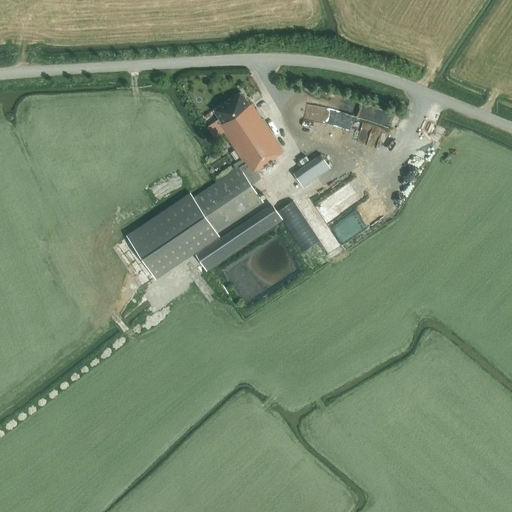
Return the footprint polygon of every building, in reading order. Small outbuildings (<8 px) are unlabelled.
[(314,89),(310,101),(345,111),(349,99),(314,89)] [(191,194),(127,237),(154,277),(192,251),(205,270),(280,221),(270,205),(221,237),(217,232),(263,201),(251,184),(260,178),(256,171),(268,163),(275,158),(274,157),(283,151),(251,103),(250,104),(241,92),(213,110),(222,123),(219,125),(242,159),(233,165),(234,167),(215,179),(215,180),(216,182),(193,197),(191,194)] [(341,119),(340,127),(352,129),(354,114),(348,113),(347,120),(341,119)] [(321,154),(293,173),(302,187),(330,167),(321,154)] [(319,194),(333,186),(327,177),(314,184),(319,194)] [(330,218),(346,209),(336,193),(321,202),(330,218)] [(292,200),(276,211),(302,252),(319,241),(292,200)] [(349,216),(334,226),(343,239),(358,229),(349,216)] [(329,253),(342,247),(337,235),(323,242),(329,253)]
